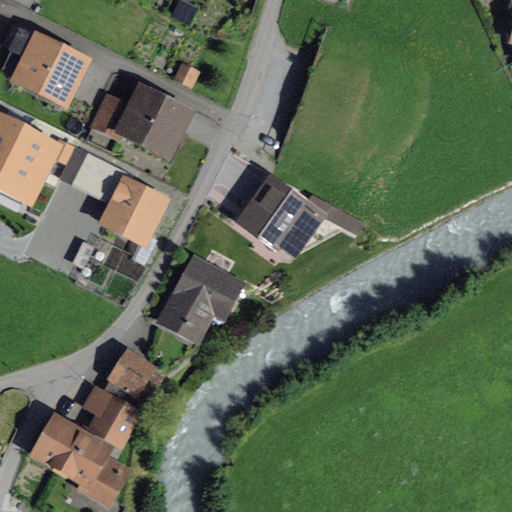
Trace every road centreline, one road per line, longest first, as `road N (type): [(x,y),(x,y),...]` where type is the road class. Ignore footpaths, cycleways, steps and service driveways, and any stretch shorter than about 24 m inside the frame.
road 1 (residential): [(274,0),(240,111),(150,291),(106,340),(61,373)]
road 2 (residential): [(61,373),(0,494)]
